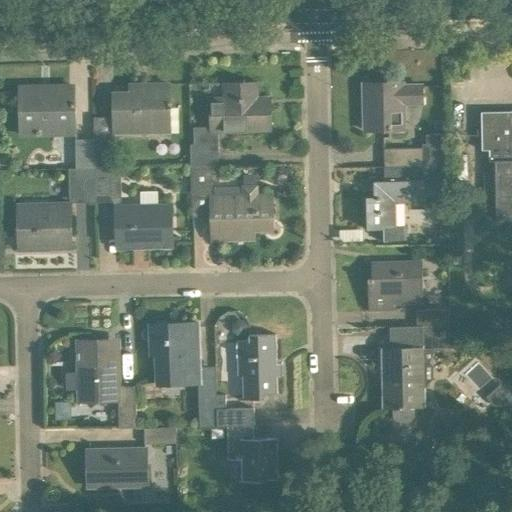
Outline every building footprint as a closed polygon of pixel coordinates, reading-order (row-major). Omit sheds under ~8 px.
[(211,132),(218,132),(271,130),(270,96),(257,96),(257,83),(225,83),(225,99),(210,100),(211,132)] [(404,130),(404,104),(422,104),(422,86),(403,86),(403,83),(364,84),(365,131),(404,130)] [(114,94),(114,121),(115,134),(170,132),(169,84),(146,85),(146,93),(114,94)] [(20,92),(21,135),(76,134),(76,103),(73,103),(73,86),(53,87),(53,91),(20,92)] [(511,111),(481,112),(482,151),(489,151),(489,162),(490,162),(490,172),(496,171),(496,194),(484,194),(484,219),(498,219),(498,210),(511,209),(511,111)] [(95,168),(115,168),(115,134),(114,121),(94,121),(95,139),(95,168)] [(384,149),(385,167),(446,165),(445,134),(425,134),(426,144),(423,144),(423,148),(384,149)] [(75,140),(76,169),(95,168),(95,139),(75,140)] [(219,166),(219,144),(191,145),(191,167),(219,166)] [(393,199),(424,198),(424,190),(446,190),(446,165),(385,167),(385,181),(374,182),(374,198),(366,198),(367,230),(379,229),(380,241),(404,241),(403,229),(394,229),(393,199)] [(192,217),(212,216),(212,236),(237,236),(236,231),(273,230),(272,194),(258,194),(258,186),(242,186),(242,195),(211,195),(211,182),(219,182),(219,166),(191,167),(192,217)] [(96,195),(95,168),(76,169),(69,169),(70,199),(96,199),(96,195)] [(115,168),(95,168),(96,195),(122,195),(121,168),(115,168)] [(20,233),(20,251),(72,249),(71,203),(18,205),(18,233),(20,233)] [(116,205),(116,210),(117,249),(173,247),(172,204),(153,205),(116,205)] [(394,305),(401,305),(423,305),(423,262),(372,263),(372,279),(368,279),(369,312),(394,311),(394,305)] [(417,326),(423,326),(449,326),(449,310),(417,310),(417,326)] [(157,385),(199,383),(200,383),(198,323),(169,324),(169,325),(150,326),(151,355),(156,355),(157,385)] [(450,348),(449,326),(423,326),(423,349),(450,348)] [(251,342),(237,342),(238,377),(243,377),(243,400),(265,399),(265,395),(278,395),(276,335),(251,335),(251,342)] [(78,342),(79,373),(66,373),(67,390),(78,390),(78,402),(118,401),(119,429),(137,428),(136,387),(119,387),(118,349),(104,349),(104,341),(78,342)] [(383,409),(393,409),(393,416),(396,421),(400,423),(409,423),(412,420),(415,416),(414,407),(425,407),(424,388),(419,388),(418,348),(382,349),(383,376),(387,376),(387,407),(383,407),(383,409)] [(200,427),(217,426),(217,409),(216,394),(200,395),(199,395),(200,427)] [(217,426),(228,426),(255,425),(254,408),(217,409),(217,426)] [(255,425),(228,426),(228,458),(242,458),(242,481),(266,480),(266,478),(279,478),(278,449),(279,449),(279,438),(274,438),(255,439),(255,425)] [(144,428),(145,444),(177,444),(177,427),(144,428)] [(89,469),(88,469),(88,487),(147,486),(146,449),(88,451),(89,469)]
